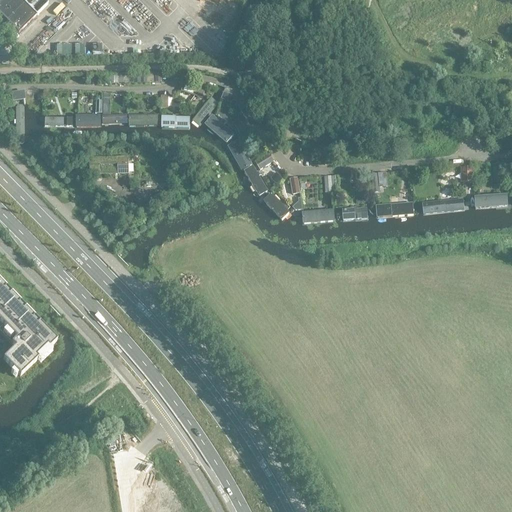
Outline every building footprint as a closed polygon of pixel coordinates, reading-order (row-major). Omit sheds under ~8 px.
[(42,0),(1,0),(0,1),(0,15),(18,34),(48,5),(42,0)] [(129,74),(106,75),(106,84),(129,84),(129,74)] [(146,74),(129,74),(129,84),(146,83),(146,74)] [(155,74),(146,74),(146,83),(155,83),(155,74)] [(181,92),(202,99),(206,87),(198,85),(197,90),(182,85),(181,92)] [(22,92),(11,93),(13,102),(23,101),(22,92)] [(231,96),(224,93),(221,100),(231,103),(234,101),(231,96)] [(1,98),(3,107),(13,105),(12,102),(11,96),(7,97),(1,98)] [(211,97),(191,122),(199,128),(219,103),(211,97)] [(23,107),(13,106),(14,144),(23,145),(23,107)] [(160,113),(128,114),(129,126),(160,125),(160,113)] [(128,114),(102,115),(102,126),(128,125),(128,114)] [(192,115),(161,114),(160,127),(191,128),(192,115)] [(254,135),(242,114),(231,127),(238,133),(243,141),(254,135)] [(101,115),(74,116),(75,128),(102,128),(101,115)] [(73,117),(43,116),(43,126),(73,126),(73,117)] [(235,135),(212,116),(204,125),(227,145),(235,135)] [(254,164),(239,138),(227,145),(242,171),(254,164)] [(266,156),(255,163),(261,171),(274,162),(269,154),(266,156)] [(129,158),(91,158),(91,175),(129,175),(129,158)] [(270,192),(254,164),(244,170),(260,198),(270,192)] [(460,168),(460,183),(473,183),(473,168),(460,168)] [(277,184),(283,178),(278,172),(271,178),(277,184)] [(380,193),(378,174),(371,175),(373,193),(380,193)] [(298,179),(290,180),(293,195),(300,194),(298,179)] [(291,214),(271,193),(262,202),(282,223),(291,214)] [(509,194),(473,196),(474,209),(510,207),(509,194)] [(465,197),(421,201),(422,215),(466,211),(465,197)] [(415,202),(375,205),(376,220),(416,217),(415,202)] [(141,213),(136,206),(131,209),(135,217),(141,213)] [(369,207),(339,209),(340,222),(370,220),(369,207)] [(335,209),(301,211),(301,225),(336,223),(335,209)] [(0,333),(15,349),(3,360),(13,371),(11,373),(15,378),(18,375),(20,378),(38,360),(40,363),(52,352),(50,349),(56,342),(0,283),(0,333)]
